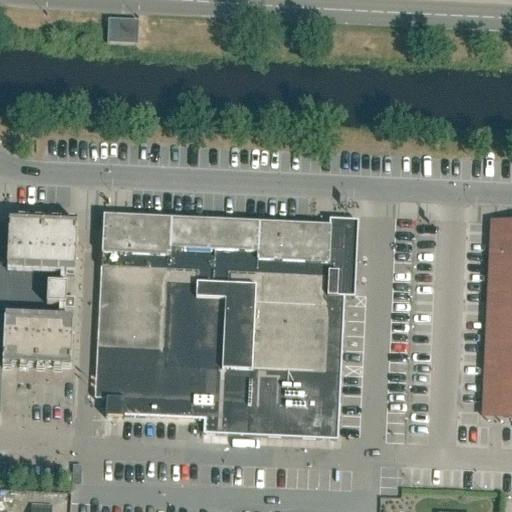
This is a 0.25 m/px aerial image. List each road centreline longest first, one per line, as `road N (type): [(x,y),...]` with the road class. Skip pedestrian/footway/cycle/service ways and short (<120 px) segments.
road 1 (residential): [(511,194),(16,173),(0,164)]
road 2 (residential): [(359,463),(0,439)]
road 3 (tertiary): [(511,18),(191,0)]
